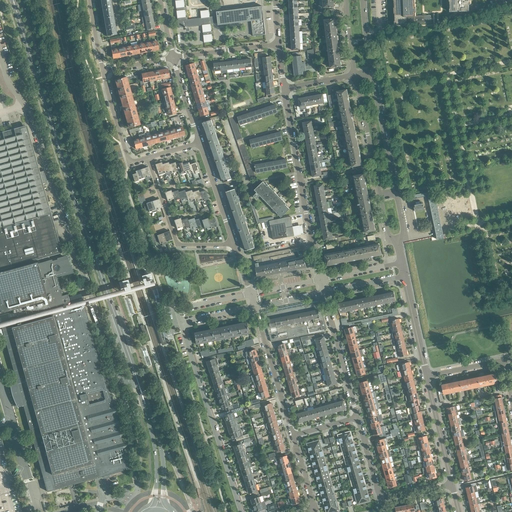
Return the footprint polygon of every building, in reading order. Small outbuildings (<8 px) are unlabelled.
[(110,0),(100,0),(104,18),(113,16),(110,0)] [(175,0),(176,1),(175,1),(176,8),(177,8),(177,11),(178,18),(178,21),(179,28),(185,27),(185,28),(186,28),(186,30),(186,29),(189,29),(189,27),(202,25),(203,32),(204,35),(203,35),(204,43),(212,42),(213,42),(212,34),(213,34),(213,31),(211,31),(211,24),(212,24),(218,23),(218,25),(250,21),(250,19),(251,19),(253,36),(266,34),(263,11),(260,12),(260,10),(261,10),(261,7),(262,6),(217,12),(219,12),(219,15),(217,15),(217,16),(211,17),(210,17),(209,10),(200,11),(201,18),(188,20),(187,17),(188,17),(187,17),(186,17),(185,10),(187,10),(186,7),(185,7),(184,0),(175,0)] [(394,0),(396,24),(425,23),(424,16),(415,16),(414,0),(394,0)] [(470,0),(450,0),(451,12),(463,11),(469,11),(469,5),(470,5),(470,0)] [(104,18),(106,29),(107,36),(116,34),(113,16),(104,18)] [(337,34),(335,19),(324,19),(326,36),(337,34)] [(153,21),(146,23),(147,30),(155,28),(153,21)] [(326,36),(328,52),(339,50),(337,34),(326,36)] [(157,41),(150,43),(150,44),(152,51),(158,50),(157,41)] [(144,44),(137,45),(139,54),(139,53),(145,52),(144,44)] [(137,45),(131,46),(133,55),(133,54),(139,53),(139,54),(137,45)] [(125,48),(118,49),(120,57),(126,56),(125,48)] [(120,57),(118,49),(112,50),(113,59),(113,58),(120,57)] [(330,68),(336,67),(341,66),(339,50),(328,52),(330,68)] [(302,71),(305,71),(306,73),(316,71),(315,62),(310,63),(308,64),(308,66),(306,66),(305,62),(302,63),(301,56),(292,57),(293,57),(295,75),(294,75),(303,74),(302,71)] [(186,66),(188,72),(196,70),(194,63),(186,66)] [(167,69),(161,70),(162,78),(169,77),(167,69)] [(154,71),(156,81),(159,80),(159,79),(162,78),(161,70),(155,71),(154,71)] [(188,72),(190,78),(198,76),(196,70),(188,72)] [(148,72),(150,81),(150,83),(153,82),(153,81),(156,81),(154,71),(154,72),(148,73),(148,72)] [(142,74),(143,82),(150,81),(148,72),(148,73),(142,74)] [(190,78),(191,85),(200,82),(198,76),(190,78)] [(117,87),(118,87),(119,89),(118,90),(120,96),(130,93),(126,77),(115,80),(117,87)] [(191,85),(193,91),(202,89),(200,82),(191,85)] [(163,95),(171,94),(170,87),(162,89),(163,95)] [(193,91),(195,97),(203,95),(202,89),(193,91)] [(346,89),(340,91),(337,91),(340,110),(350,108),(348,101),(349,100),(349,98),(349,97),(348,98),(346,89)] [(135,109),(130,93),(120,96),(122,102),(123,103),(123,105),(123,106),(124,112),(135,109)] [(171,94),(163,95),(165,102),(173,100),(171,94)] [(316,95),(318,104),(324,103),(323,94),(316,95)] [(195,97),(197,104),(205,101),(203,95),(195,97)] [(173,100),(165,102),(166,108),(174,106),(173,100)] [(199,110),(207,107),(209,107),(207,101),(205,101),(197,104),(199,110)] [(270,115),(278,113),(275,105),(267,107),(270,115)] [(164,112),(167,111),(168,115),(176,113),(174,106),(166,108),(163,109),(163,111),(164,112)] [(209,114),(207,107),(199,110),(201,116),(209,114)] [(267,107),(265,108),(260,110),(263,118),(270,115),(267,107)] [(353,119),(353,116),(351,116),(350,108),(340,110),(344,129),(354,127),(352,119),(353,119)] [(139,124),(135,109),(124,112),(126,118),(127,118),(128,120),(127,121),(129,127),(139,124)] [(260,110),(257,110),(252,112),(255,120),(263,118),(260,110)] [(252,112),(250,113),(245,115),(248,122),(255,120),(252,112)] [(245,115),(243,115),(238,117),(240,125),(248,122),(245,115)] [(203,123),(206,131),(209,142),(218,139),(216,132),(217,131),(215,125),(214,126),(211,119),(203,123)] [(0,269),(37,259),(49,256),(62,252),(60,245),(51,213),(27,125),(19,127),(19,125),(13,127),(14,128),(13,128),(13,129),(2,132),(2,131),(2,132),(0,132),(0,269)] [(176,128),(178,137),(185,135),(182,127),(176,128)] [(357,138),(357,137),(356,135),(355,135),(354,127),(344,129),(348,148),(357,146),(356,138),(357,138)] [(178,137),(176,128),(170,130),(172,139),(178,137)] [(172,139),(170,130),(164,132),(166,140),(172,139)] [(166,140),(164,132),(158,133),(160,142),(166,140)] [(280,132),(273,134),(275,142),(282,140),(280,132)] [(152,135),(154,144),(160,142),(158,133),(157,133),(156,133),(155,133),(154,133),(153,133),(152,133),(152,134),(151,134),(151,135),(152,135)] [(273,134),(265,136),(267,144),(275,142),(273,134)] [(145,137),(148,146),(154,144),(152,135),(145,137)] [(265,136),(258,138),(260,146),(267,144),(265,136)] [(139,139),(142,147),(148,146),(145,137),(139,139)] [(260,146),(258,138),(250,140),(252,148),(260,146)] [(142,147),(139,139),(133,140),(136,149),(142,147)] [(209,142),(216,161),(225,158),(222,151),(223,151),(221,145),(220,146),(218,139),(209,142)] [(352,167),(356,166),(361,165),(360,157),(361,157),(361,156),(360,154),(359,154),(357,146),(348,148),(352,167)] [(216,161),(220,173),(223,181),(224,181),(225,181),(231,178),(229,171),(230,171),(228,165),(227,165),(225,158),(216,161)] [(286,159),(278,161),(280,169),(288,167),(286,159)] [(278,161),(271,162),(272,170),(280,169),(278,161)] [(164,171),(162,164),(161,162),(155,164),(158,173),(164,171)] [(168,162),(162,164),(164,171),(165,173),(171,171),(169,164),(168,162)] [(172,173),(178,171),(176,164),(175,162),(169,164),(171,171),(172,173)] [(182,174),(186,173),(183,164),(182,162),(176,164),(178,171),(179,173),(181,172),(182,174)] [(189,162),(183,164),(186,173),(188,172),(189,174),(192,173),(190,164),(189,162)] [(190,164),(192,173),(195,172),(196,174),(199,173),(196,162),(190,164)] [(271,162),(263,163),(264,172),(272,170),(271,162)] [(255,165),(255,166),(254,166),(255,167),(256,173),(264,172),(263,163),(255,165)] [(148,167),(142,169),(145,177),(151,175),(148,167)] [(136,173),(132,174),(135,182),(139,180),(145,177),(142,169),(135,171),(136,173)] [(366,184),(366,182),(365,182),(363,174),(358,175),(357,174),(355,175),(354,176),(357,195),(367,193),(365,185),(366,184)] [(281,217),(282,217),(282,216),(290,209),(285,205),(286,204),(268,185),(267,186),(263,182),(253,191),(253,196),(256,199),(260,196),(259,195),(260,194),(277,212),(276,212),(281,217)] [(238,195),(237,196),(235,189),(228,191),(227,191),(226,192),(229,200),(233,211),(241,208),(239,201),(240,201),(238,195)] [(174,199),(172,192),(171,190),(165,192),(167,201),(174,199)] [(172,192),(174,199),(174,201),(180,199),(179,192),(178,190),(172,192)] [(179,192),(180,199),(181,201),(187,199),(185,192),(185,190),(179,192)] [(185,192),(187,199),(188,201),(194,199),(192,192),(191,190),(185,192)] [(202,201),(199,192),(198,190),(192,192),(194,199),(195,201),(197,200),(198,202),(202,201)] [(205,202),(209,201),(205,190),(199,192),(202,201),(204,200),(205,202)] [(408,200),(409,200),(435,195),(434,191),(413,195),(408,196),(407,197),(407,198),(407,199),(408,199),(408,200)] [(370,203),(370,200),(369,201),(367,193),(357,195),(361,213),(371,211),(369,204),(370,203)] [(431,212),(435,230),(442,228),(436,198),(429,200),(430,207),(431,212)] [(155,210),(161,207),(159,199),(152,201),(155,210)] [(155,210),(152,201),(146,203),(147,206),(144,207),(146,212),(149,211),(149,212),(151,211),(152,213),(155,212),(155,210)] [(424,209),(424,207),(423,203),(423,202),(422,202),(421,201),(420,201),(412,203),(413,212),(414,212),(413,210),(415,209),(415,211),(424,209)] [(233,211),(235,220),(239,231),(248,228),(246,221),(247,221),(245,215),(244,215),(241,208),(233,211)] [(365,232),(369,232),(375,231),(373,222),(374,222),(374,219),(372,219),(371,211),(361,213),(365,232)] [(291,217),(270,221),(272,232),(273,240),(288,237),(294,236),(294,235),(292,227),(290,217),(291,217)] [(174,220),(177,229),(183,227),(181,220),(180,218),(174,220)] [(181,220),(183,227),(184,229),(190,227),(188,220),(187,218),(181,220)] [(195,220),(194,218),(188,220),(190,227),(191,229),(193,228),(193,230),(197,229),(195,220)] [(204,229),(202,220),(201,218),(195,220),(197,229),(200,228),(201,230),(204,229)] [(202,220),(204,229),(207,228),(208,230),(211,228),(208,220),(208,218),(202,220)] [(208,220),(211,228),(217,226),(215,218),(208,220)] [(239,231),(246,250),(247,250),(248,250),(251,249),(251,251),(253,250),(253,248),(255,247),(253,241),(254,240),(252,235),(251,235),(248,228),(239,231)] [(173,242),(169,231),(163,233),(166,242),(168,241),(169,243),(173,242)] [(333,238),(333,236),(332,232),(323,234),(324,240),(325,240),(327,240),(329,239),(333,238)] [(166,242),(163,233),(157,235),(160,244),(161,243),(162,245),(167,244),(166,242)] [(381,255),(382,255),(379,244),(361,248),(363,257),(371,256),(371,257),(374,257),(374,255),(381,254),(381,255)] [(306,267),(305,262),(304,258),(303,258),(303,254),(302,254),(301,252),(295,254),(295,252),(303,251),(302,247),(253,257),(254,261),(259,259),(260,261),(255,261),(256,263),(257,268),(256,268),(257,277),(258,277),(265,275),(266,276),(266,275),(274,274),(278,273),(282,272),(285,271),(290,270),(290,271),(290,270),(298,269),(306,267)] [(361,248),(343,252),(345,261),(353,260),(353,261),(356,260),(355,259),(363,257),(361,248)] [(343,252),(325,256),(327,266),(327,265),(334,263),(335,265),(337,264),(337,263),(345,261),(343,252)] [(50,260),(49,256),(37,259),(38,261),(0,271),(0,309),(1,312),(12,309),(13,313),(8,315),(9,318),(14,317),(15,317),(9,319),(10,321),(2,324),(1,321),(0,321),(16,378),(11,379),(10,383),(11,388),(12,393),(13,398),(15,402),(17,406),(18,407),(23,405),(43,477),(44,477),(45,481),(44,481),(47,491),(68,486),(69,487),(70,488),(71,488),(72,487),(73,487),(73,486),(74,485),(74,484),(130,469),(126,454),(124,448),(126,444),(123,442),(121,437),(123,433),(119,431),(118,425),(120,421),(116,419),(115,413),(117,410),(113,408),(109,395),(107,386),(86,312),(83,299),(72,301),(70,293),(60,295),(55,277),(72,273),(72,270),(71,268),(69,259),(68,255),(50,260)] [(377,305),(396,301),(394,292),(375,296),(377,305)] [(358,309),(377,305),(375,296),(356,300),(358,309)] [(340,313),(358,309),(356,300),(338,303),(340,313)] [(320,304),(318,303),(317,303),(268,313),(266,314),(265,315),(264,316),(264,318),(271,342),(323,331),(323,330),(327,329),(320,305),(320,304)] [(391,320),(390,321),(391,327),(400,325),(399,319),(391,320)] [(232,337),(250,333),(247,322),(239,324),(238,324),(230,326),(232,337)] [(166,344),(164,336),(160,326),(158,327),(164,345),(166,344)] [(230,326),(222,327),(222,328),(220,328),(212,329),(215,340),(232,337),(230,326)] [(355,326),(352,327),(345,329),(346,336),(354,333),(357,333),(355,326)] [(195,333),(197,344),(215,340),(212,329),(205,331),(203,332),(203,331),(195,333)] [(394,333),(392,333),(393,337),(394,339),(403,337),(403,336),(402,331),(394,333)] [(317,345),(325,342),(324,337),(315,339),(317,345)] [(403,337),(394,339),(394,341),(395,345),(397,345),(404,343),(403,337)] [(325,342),(317,345),(318,351),(327,348),(325,342)] [(288,343),(285,344),(278,346),(279,352),(289,349),(288,343)] [(397,345),(395,345),(397,351),(406,349),(406,348),(405,346),(406,346),(405,343),(404,343),(397,345)] [(357,345),(350,347),(351,353),(359,351),(357,345)] [(312,355),(319,353),(320,357),(329,354),(327,348),(318,351),(311,353),(312,355)] [(248,358),(249,357),(257,355),(256,349),(248,352),(246,352),(247,355),(246,355),(246,358),(248,358)] [(281,357),(288,355),(291,354),(289,349),(279,352),(281,357)] [(406,349),(397,351),(398,357),(400,357),(408,355),(406,349)] [(319,363),(320,363),(322,363),(330,360),(329,354),(320,357),(318,357),(319,363)] [(251,363),(259,361),(257,355),(249,357),(250,360),(251,363)] [(207,361),(209,367),(218,365),(219,364),(217,358),(207,361)] [(330,360),(322,363),(323,368),(332,366),(330,360)] [(251,369),(252,369),(261,367),(259,361),(251,363),(249,364),(251,369)] [(362,362),(355,365),(356,370),(364,368),(366,367),(364,362),(362,362)] [(411,368),(409,362),(398,365),(400,371),(411,368)] [(211,373),(212,373),(220,371),(218,365),(209,367),(211,373)] [(332,366),(323,368),(325,374),(334,372),(332,366)] [(411,371),(411,370),(411,368),(400,371),(401,377),(404,376),(412,374),(413,374),(412,371),(411,371)] [(211,373),(213,379),(222,377),(220,371),(212,373),(211,373)] [(263,372),(255,374),(254,375),(255,378),(256,378),(256,380),(264,378),(263,372)] [(334,372),(325,374),(327,380),(335,378),(334,372)] [(412,374),(404,376),(406,383),(414,381),(412,374)] [(485,376),(478,377),(479,386),(498,382),(496,374),(488,375),(485,375),(485,376)] [(222,377),(213,379),(214,385),(223,383),(222,377)] [(462,390),(479,386),(478,377),(470,379),(470,378),(467,379),(460,381),(462,390)] [(257,383),(258,386),(266,384),(264,378),(256,380),(256,381),(257,384),(257,383)] [(335,378),(327,380),(328,386),(337,384),(335,378)] [(414,381),(406,383),(407,389),(415,387),(414,381)] [(444,394),(462,390),(460,381),(452,383),(452,382),(449,383),(450,383),(442,385),(444,394)] [(214,385),(216,391),(225,388),(223,383),(214,385)] [(216,391),(218,397),(229,393),(228,390),(231,389),(231,386),(227,388),(225,388),(216,391)] [(361,389),(363,395),(371,393),(369,387),(361,389)] [(415,387),(407,389),(408,395),(416,393),(416,390),(416,387),(415,387)] [(300,389),(298,389),(291,391),(293,397),(302,395),(300,389)] [(261,395),(262,398),(270,396),(268,390),(260,392),(259,392),(260,395),(261,395)] [(218,397),(220,403),(229,400),(228,396),(232,395),(232,393),(229,393),(218,397)] [(407,402),(410,401),(418,399),(416,393),(408,395),(406,396),(407,402)] [(496,404),(496,405),(503,403),(502,397),(500,398),(499,395),(494,396),(495,402),(493,402),(494,405),(496,404)] [(226,407),(227,410),(240,406),(239,403),(233,405),(233,403),(233,401),(231,399),(229,400),(220,403),(222,409),(226,407)] [(410,401),(411,407),(419,405),(420,405),(419,402),(418,399),(410,401)] [(343,400),(343,401),(337,402),(340,411),(346,409),(343,400)] [(334,412),(340,411),(337,402),(332,404),(334,412)] [(328,414),(334,412),(332,404),(326,405),(328,414)] [(374,404),(366,406),(368,412),(375,410),(374,404)] [(326,405),(320,407),(322,416),(328,414),(326,405)] [(411,407),(413,414),(421,412),(419,405),(411,407)] [(314,409),(313,407),(311,407),(312,410),(308,411),(310,419),(316,418),(314,409)] [(322,416),(320,407),(314,409),(316,418),(322,416)] [(305,409),(306,411),(302,412),(305,421),(310,419),(308,411),(307,408),(305,409)] [(266,414),(267,417),(275,415),(273,409),(265,411),(265,414),(266,414)] [(378,409),(375,410),(368,412),(369,418),(377,416),(379,415),(378,409)] [(226,422),(235,419),(235,418),(236,418),(234,412),(224,416),(226,422)] [(298,423),(305,421),(302,412),(300,413),(296,414),(298,423)] [(422,418),(421,412),(413,414),(414,420),(422,418)] [(458,412),(449,414),(450,420),(457,418),(457,415),(459,415),(458,412)] [(412,420),(414,426),(424,424),(423,421),(424,421),(423,418),(422,418),(414,420),(412,420)] [(451,426),(459,424),(461,424),(460,418),(457,418),(450,420),(451,426)] [(235,419),(226,422),(228,428),(237,425),(235,419)] [(268,429),(270,429),(278,426),(277,420),(269,422),(268,423),(269,425),(267,426),(268,429)] [(425,430),(424,424),(414,426),(415,432),(425,430)] [(237,425),(228,428),(230,433),(239,430),(237,425)] [(269,432),(270,434),(280,432),(278,426),(270,429),(271,431),(269,432)] [(374,435),(382,433),(385,432),(383,426),(380,427),(373,429),(374,435)] [(230,433),(232,439),(236,438),(237,441),(244,439),(249,437),(248,434),(243,436),(241,430),(239,430),(230,433)] [(460,430),(453,432),(454,438),(462,437),(465,436),(463,430),(460,430)] [(12,475),(7,458),(0,432),(0,511),(21,511),(17,493),(12,477),(12,475)] [(280,432),(270,434),(270,435),(272,440),(282,437),(280,432)] [(338,435),(341,444),(353,441),(350,432),(338,435)] [(428,442),(427,436),(417,438),(418,444),(428,442)] [(273,447),(275,446),(283,444),(282,437),(272,440),(272,441),(273,441),(273,443),(272,444),(273,446),(273,447)] [(376,441),(377,446),(378,447),(385,445),(388,444),(386,438),(376,441)] [(502,447),(504,447),(511,445),(510,439),(501,441),(502,447)] [(307,444),(310,453),(322,450),(319,440),(307,444)] [(341,444),(343,452),(355,448),(353,441),(341,444)] [(428,442),(418,444),(420,450),(430,448),(428,442)] [(236,452),(245,450),(245,449),(246,448),(245,445),(244,446),(243,443),(234,446),(236,452)] [(277,449),(277,452),(285,450),(283,444),(275,446),(276,449),(277,449)] [(511,451),(511,446),(511,445),(504,447),(502,447),(501,448),(502,454),(506,453),(511,451)] [(355,448),(343,452),(345,459),(357,455),(355,448)] [(423,455),(431,453),(430,448),(420,450),(421,456),(423,455)] [(467,448),(465,449),(457,450),(459,456),(466,455),(469,454),(467,448)] [(245,450),(236,452),(238,458),(247,455),(245,450)] [(310,453),(312,460),(324,457),(322,450),(310,453)] [(389,450),(387,451),(379,453),(381,459),(388,457),(391,456),(389,450)] [(240,464),(249,461),(247,457),(249,457),(252,456),(251,454),(247,455),(238,458),(240,464)] [(345,459),(347,466),(359,463),(357,455),(345,459)] [(326,464),(324,457),(312,460),(314,468),(326,464)] [(469,460),(460,462),(461,468),(469,467),(468,463),(469,462),(469,460)] [(242,470),(251,467),(249,461),(240,464),(242,470)] [(289,461),(281,463),(280,463),(281,466),(282,466),(282,469),(290,467),(289,461)] [(382,464),(384,470),(392,468),(390,462),(382,464)] [(359,463),(347,466),(349,473),(361,470),(359,463)] [(314,468),(316,475),(328,471),(326,464),(314,468)] [(244,476),(252,473),(251,470),(253,470),(253,469),(256,468),(255,466),(251,467),(242,470),(244,476)] [(283,475),(292,473),(290,467),(282,469),(280,470),(282,476),(283,475)] [(384,470),(386,476),(393,474),(393,472),(396,471),(395,467),(392,468),(384,470)] [(349,473),(351,480),(363,477),(361,470),(349,473)] [(330,479),(328,471),(316,475),(316,476),(318,482),(330,479)] [(245,482),(254,479),(252,473),(244,476),(245,482)] [(386,476),(387,482),(395,480),(397,479),(396,473),(393,474),(386,476)] [(470,473),(463,474),(463,477),(464,481),(472,479),(470,473)] [(363,477),(351,480),(353,488),(365,484),(363,477)] [(285,487),(295,484),(294,478),(286,481),(284,481),(285,487)] [(254,479),(245,482),(247,488),(256,485),(254,479)] [(318,482),(320,489),(332,486),(330,479),(318,482)] [(289,493),(297,490),(295,484),(285,487),(287,493),(289,493)] [(353,488),(355,495),(367,491),(365,484),(353,488)] [(256,485),(247,488),(249,493),(258,490),(256,485)] [(467,494),(475,492),(478,491),(476,485),(466,488),(467,494)] [(322,496),(334,493),(332,486),(320,489),(322,496)] [(297,490),(289,493),(290,495),(291,498),(299,496),(297,490)] [(367,491),(355,495),(358,504),(370,501),(367,491)] [(322,496),(324,504),(336,500),(334,493),(322,496)] [(251,499),(253,505),(262,502),(260,496),(251,499)] [(299,496),(291,498),(291,501),(292,501),(293,504),(301,502),(299,496)] [(470,506),(478,504),(480,504),(479,498),(476,498),(469,500),(470,506)] [(330,511),(339,510),(336,500),(324,504),(326,511),(330,511)] [(264,508),(262,502),(253,505),(255,511),(259,510),(263,509),(263,508),(264,508)] [(268,508),(269,511),(278,509),(276,503),(273,504),(273,506),(268,508)]
